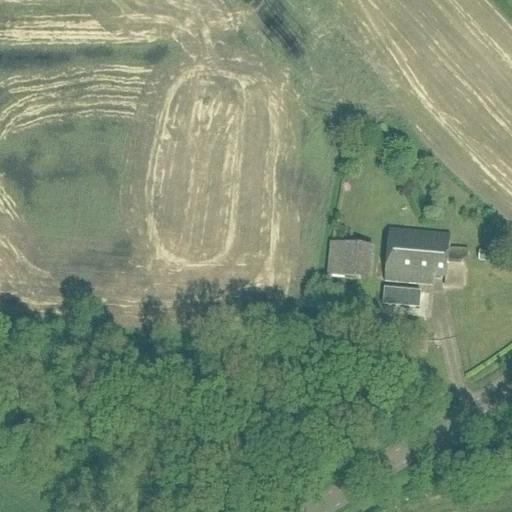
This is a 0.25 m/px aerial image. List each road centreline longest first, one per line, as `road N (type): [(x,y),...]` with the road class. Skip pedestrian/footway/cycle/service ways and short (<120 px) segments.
road 1 (track): [(0,341),(454,381)]
road 2 (tertiary): [(316,511),(511,388)]
